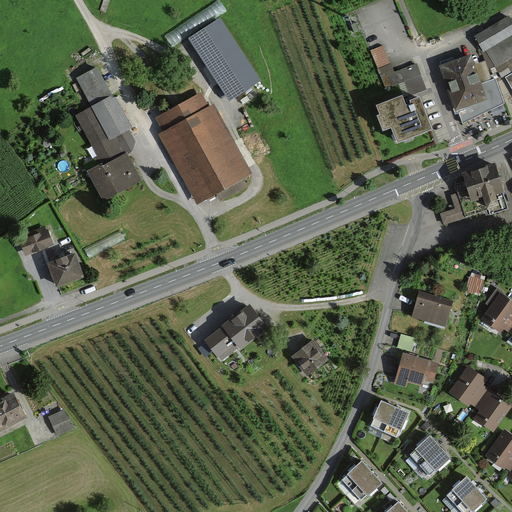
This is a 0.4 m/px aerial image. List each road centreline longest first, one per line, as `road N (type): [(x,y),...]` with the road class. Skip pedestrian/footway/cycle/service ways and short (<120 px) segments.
road 1 (primary): [(0,344),(420,179)]
road 2 (residential): [(300,511),(357,412),(420,205),(420,179)]
road 3 (residential): [(465,160),(423,50),(511,12)]
